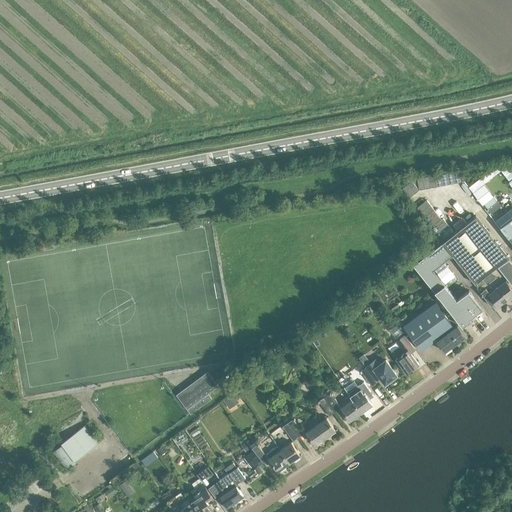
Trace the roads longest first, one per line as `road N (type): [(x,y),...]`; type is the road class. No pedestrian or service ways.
road 1 (secondary): [(0,197),(511,101)]
road 2 (tertiary): [(252,511),(511,323)]
